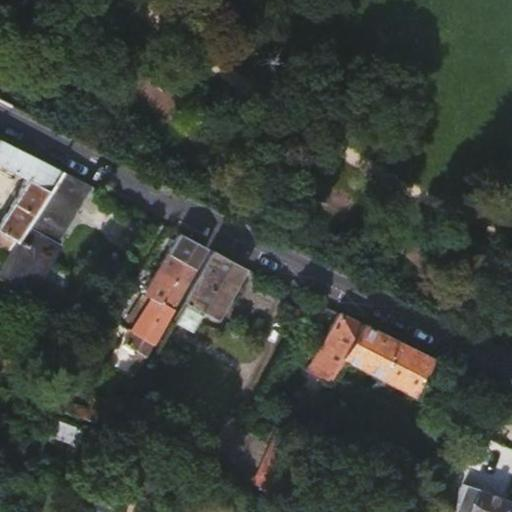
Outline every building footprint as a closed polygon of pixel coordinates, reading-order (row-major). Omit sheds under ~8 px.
[(0,218),(0,234),(13,242),(56,170),(0,141),(0,201),(1,199),(0,198),(0,163),(25,177),(0,218)] [(31,279),(43,259),(33,253),(41,241),(45,242),(67,204),(72,207),(85,185),(56,170),(13,242),(0,263),(0,279),(25,295),(33,280),(31,279)] [(50,245),(72,207),(67,204),(45,242),(41,241),(33,253),(43,259),(49,261),(56,249),(50,245)] [(122,345),(143,356),(203,246),(176,232),(137,301),(143,304),(122,345)] [(216,316),(241,267),(209,249),(183,298),(184,298),(174,316),(192,325),(202,308),(216,316)] [(301,370),(324,383),(338,358),(357,324),(335,313),(301,370)] [(410,396),(427,358),(424,357),(357,324),(338,358),(410,396)] [(278,436),(296,446),(299,439),(296,437),(311,408),(296,401),(278,436)] [(63,403),(63,406),(60,415),(97,423),(111,422),(113,418),(63,403)] [(60,415),(63,406),(56,405),(54,413),(60,415)] [(124,480),(129,482),(140,452),(136,451),(124,480)] [(162,461),(140,452),(129,482),(150,491),(162,461)] [(451,511),(511,511),(511,506),(461,487),(451,511)]
